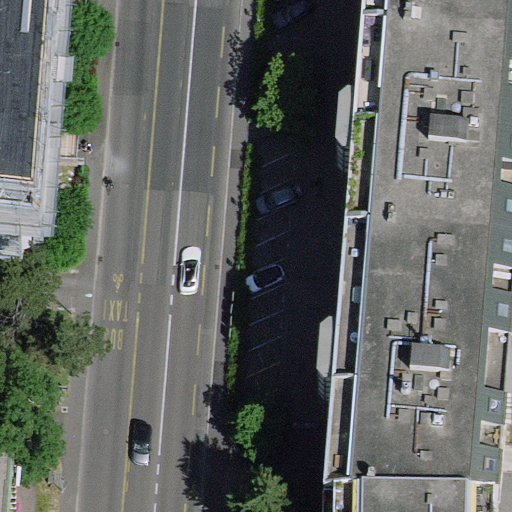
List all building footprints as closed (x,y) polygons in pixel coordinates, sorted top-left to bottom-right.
[(41,0),(0,0),(0,108),(33,112),(41,0)] [(511,0),(368,0),(364,58),(511,70),(511,0)] [(347,258),(511,270),(511,70),(364,58),(347,258)] [(33,112),(0,108),(0,248),(32,251),(40,163),(29,162),(33,112)] [(498,511),(500,497),(505,443),(511,360),(511,270),(347,258),(328,490),(326,511),(498,511)] [(12,511),(15,487),(0,485),(0,511),(12,511)]
